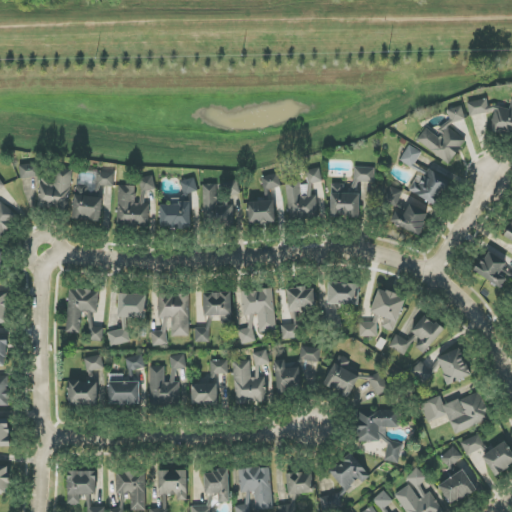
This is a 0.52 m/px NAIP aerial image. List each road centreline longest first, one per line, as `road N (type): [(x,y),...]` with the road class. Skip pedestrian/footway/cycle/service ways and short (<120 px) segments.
road 1 (residential): [(53,261),(379,256),(456,294),(511,384)]
road 2 (residential): [(43,442),(317,430)]
road 3 (track): [(0,25),(268,21)]
road 4 (residential): [(40,511),(43,277),(53,261)]
